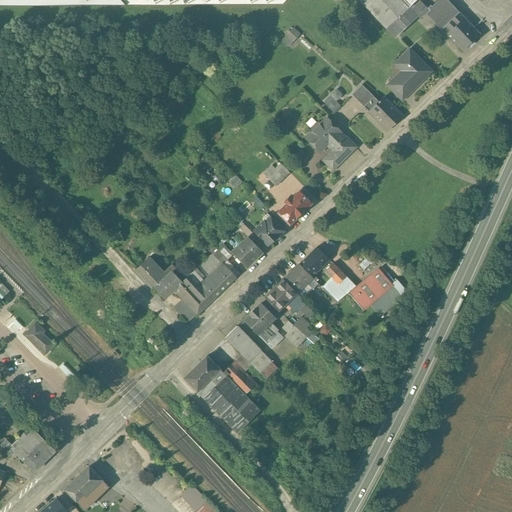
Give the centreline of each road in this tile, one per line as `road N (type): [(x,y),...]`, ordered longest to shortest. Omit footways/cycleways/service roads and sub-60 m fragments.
road 1 (residential): [(511,22),(191,340)]
road 2 (primary): [(345,511),(511,164)]
road 3 (residential): [(0,135),(191,340)]
road 4 (residential): [(163,369),(15,511)]
road 5 (unclassified): [(289,511),(238,443),(163,369)]
